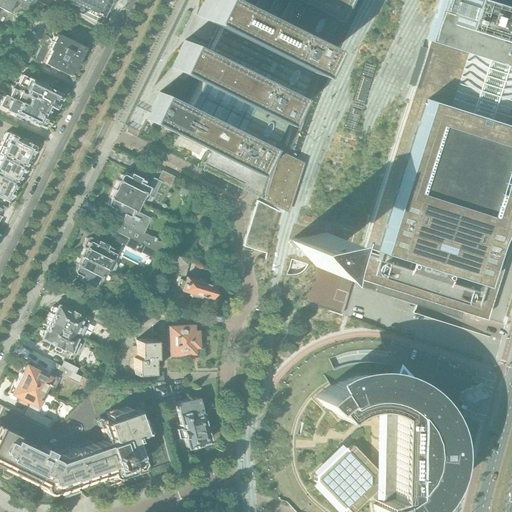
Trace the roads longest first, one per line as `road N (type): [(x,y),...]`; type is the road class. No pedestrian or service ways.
road 1 (residential): [(0,343),(168,0)]
road 2 (residential): [(132,0),(0,268)]
road 3 (residential): [(249,270),(232,357),(235,445)]
road 4 (residential): [(116,511),(212,480),(235,445)]
